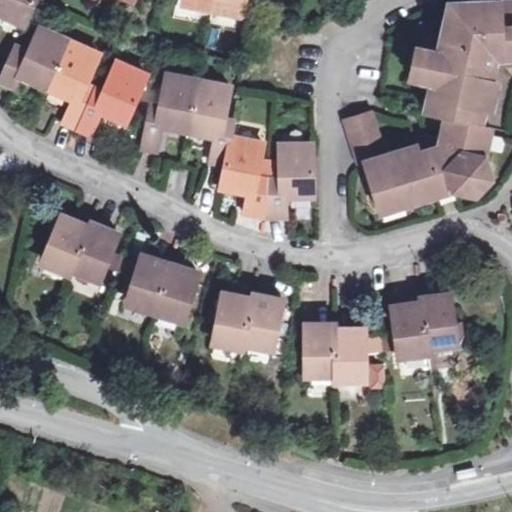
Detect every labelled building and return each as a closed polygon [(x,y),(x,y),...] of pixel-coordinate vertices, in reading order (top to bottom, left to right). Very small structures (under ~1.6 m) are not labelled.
[(0,0),(0,10),(26,22),(35,0),(0,0)] [(243,14),(245,0),(215,0),(214,8),(243,14)] [(511,1),(486,2),(485,0),(469,0),(469,4),(450,5),(439,53),(422,50),(415,81),(431,85),(425,114),(445,119),(440,141),(426,138),(415,140),(417,145),(386,155),(372,112),(346,120),(360,164),(365,163),(379,207),(402,199),(405,207),(455,191),(479,196),(493,180),(486,161),(492,130),(483,129),(497,63),(511,62),(511,1)] [(50,85),(69,41),(40,28),(30,51),(16,44),(1,80),(0,80),(0,81),(13,88),(21,73),(50,85)] [(98,54),(69,41),(50,85),(74,96),(63,122),(76,129),(94,89),(86,84),(98,54)] [(410,79),(415,81),(422,50),(417,49),(410,79)] [(103,92),(94,89),(76,129),(90,135),(103,108),(127,120),(147,76),(117,63),(103,92)] [(188,129),(198,81),(167,75),(160,107),(150,105),(141,149),(158,153),(164,125),(188,129)] [(226,166),(231,138),(234,122),(235,120),(225,118),(230,88),(198,81),(188,129),(217,134),(211,164),(226,166)] [(269,188),(269,179),(258,178),(263,158),(265,144),(231,138),(226,166),(223,186),(249,191),(245,214),(265,219),(269,188)] [(281,145),(281,159),(281,179),(269,179),(269,188),(265,219),(287,217),(286,193),(314,194),(314,145),(281,145)] [(271,159),(263,158),(258,178),(269,179),(271,159)] [(281,159),(271,159),(269,179),(281,179),(281,159)] [(381,215),(405,207),(402,199),(379,207),(381,215)] [(60,214),(41,260),(71,272),(73,267),(87,234),(88,231),(90,227),(60,214)] [(90,227),(88,231),(87,234),(73,267),(101,278),(106,265),(111,254),(119,234),(92,222),(90,227)] [(126,259),(111,254),(106,265),(122,272),(126,259)] [(169,271),(171,265),(143,256),(140,265),(136,277),(128,300),(156,310),(163,289),(169,271)] [(122,272),(136,277),(140,265),(126,259),(122,272)] [(163,289),(156,310),(185,319),(200,273),(171,264),(171,265),(169,271),(163,289)] [(458,341),(457,337),(455,322),(452,301),(451,293),(423,297),(423,301),(424,305),(424,309),(428,345),(458,341)] [(253,304),(254,300),(223,294),(214,344),(244,350),(245,345),(249,327),(252,308),(253,304)] [(254,300),(253,304),(252,308),(249,327),(245,345),(273,350),(283,302),(255,296),(254,300)] [(392,306),(393,313),(396,336),(398,348),(398,354),(429,350),(428,345),(424,309),(424,305),(423,301),(392,306)] [(463,321),(455,322),(457,337),(466,336),(463,321)] [(306,373),(336,372),(336,338),(336,336),(336,332),(336,329),(336,323),(305,325),(306,373)] [(336,329),(336,332),(336,336),(336,338),(336,372),(336,378),(366,376),(366,351),(365,339),(365,328),(336,329)] [(396,336),(380,338),(382,349),(398,348),(396,336)] [(365,339),(366,351),(382,349),(380,338),(365,339)] [(473,468),(454,473),(457,482),(475,477),(473,468)]
